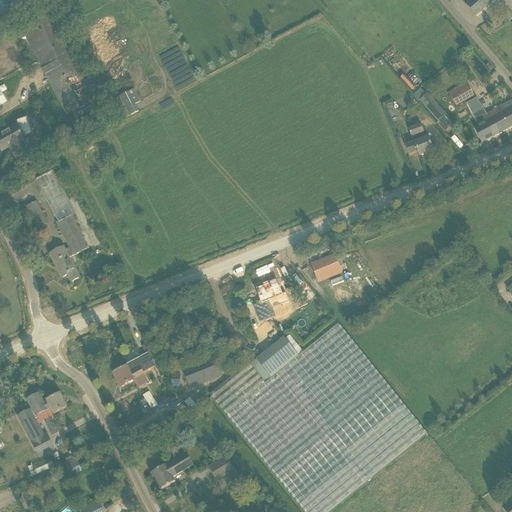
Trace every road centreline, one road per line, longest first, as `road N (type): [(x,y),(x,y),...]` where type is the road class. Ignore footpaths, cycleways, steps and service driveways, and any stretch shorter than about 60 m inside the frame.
road 1 (tertiary): [(45,334),(511,151)]
road 2 (unclassified): [(152,511),(94,400),(45,334)]
road 3 (unclassified): [(45,334),(0,212)]
